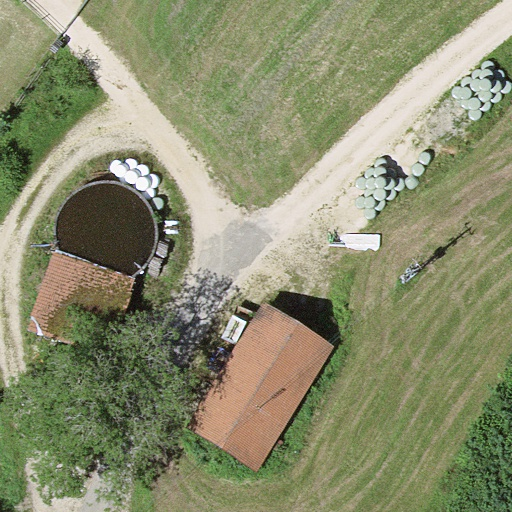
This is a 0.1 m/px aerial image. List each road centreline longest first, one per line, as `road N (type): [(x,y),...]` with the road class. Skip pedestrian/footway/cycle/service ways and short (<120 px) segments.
road 1 (track): [(238,274),(216,207),(164,137),(74,154),(29,203),(11,281),(18,384),(48,511)]
road 2 (track): [(97,511),(198,328),(273,226)]
road 3 (track): [(511,19),(273,226)]
